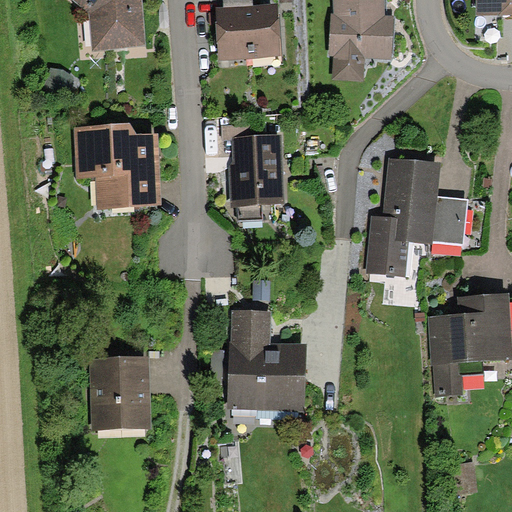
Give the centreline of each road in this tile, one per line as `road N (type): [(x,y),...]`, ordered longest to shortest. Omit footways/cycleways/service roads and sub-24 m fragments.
road 1 (residential): [(451,54),(366,131),(348,158),(326,386)]
road 2 (residential): [(186,233),(179,0)]
